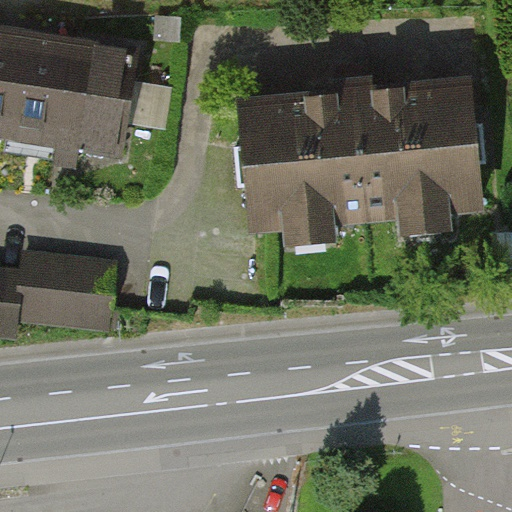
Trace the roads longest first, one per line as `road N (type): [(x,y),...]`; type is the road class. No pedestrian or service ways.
road 1 (primary): [(238,391),(511,361)]
road 2 (primary): [(0,416),(238,391)]
road 3 (residential): [(200,511),(240,454),(238,391)]
